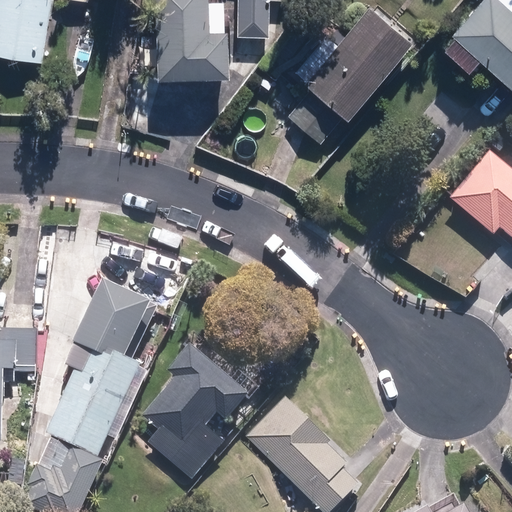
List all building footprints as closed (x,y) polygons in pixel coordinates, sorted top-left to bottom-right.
[(0,0),(0,53),(43,60),(51,0),(0,0)] [(155,0),(158,75),(229,73),(227,27),(210,28),(208,0),(155,0)] [(237,0),(236,35),(268,37),(269,0),(237,0)] [(479,58),(511,87),(511,0),(481,0),(452,33),(455,36),(444,48),(468,70),(479,58)] [(347,118),(414,41),(371,4),(305,81),(310,86),(287,113),(320,142),(344,114),(347,118)] [(449,199),(493,236),(499,228),(511,238),(511,171),(487,152),(449,199)] [(192,270),(175,261),(154,298),(171,307),(192,270)] [(150,303),(101,281),(72,346),(74,347),(65,365),(75,370),(47,434),(100,458),(141,365),(125,358),(150,303)] [(12,343),(0,342),(0,441),(2,441),(5,370),(37,371),(38,330),(13,329),(12,343)] [(227,421),(249,395),(189,345),(167,371),(175,378),(142,417),(158,431),(148,443),(192,481),(225,442),(207,426),(217,413),(227,421)] [(284,396),(245,437),(322,511),(332,511),(358,485),(342,469),(347,464),(328,446),(331,442),(284,396)] [(79,511),(102,462),(72,449),(64,468),(56,465),(53,472),(36,464),(27,486),(31,488),(23,506),(37,511),(79,511)]
